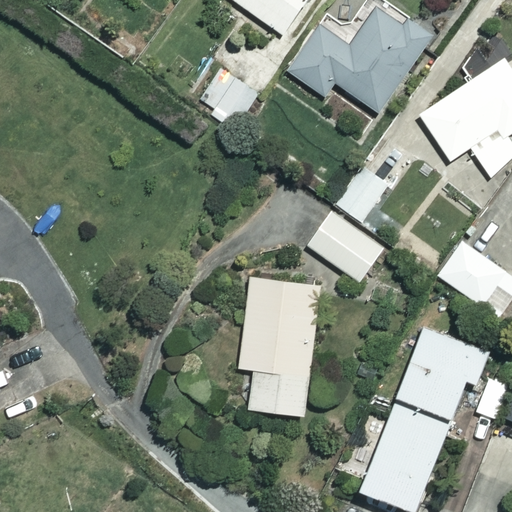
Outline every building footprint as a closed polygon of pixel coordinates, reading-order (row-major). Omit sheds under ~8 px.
[(236,0),(283,32),(305,0),(236,0)] [(404,20),(376,0),(365,0),(344,30),(325,16),(288,68),(326,95),(337,80),(379,110),(434,33),(407,14),(404,20)] [(511,70),(504,58),(420,115),(450,159),(470,145),(489,173),(511,157),(511,70)] [(202,98),(215,106),(210,114),(230,126),(253,86),(220,67),(202,98)] [(337,202),(362,220),(388,184),(363,165),(337,202)] [(383,245),(331,210),(308,243),(360,279),(383,245)] [(511,299),(511,273),(462,239),(438,273),(500,316),(511,299)] [(320,283),(250,275),(240,366),(254,368),(250,406),(305,412),(320,283)] [(503,344),(438,320),(429,346),(415,341),(410,354),(423,358),(411,390),(466,410),(480,372),(491,376),(503,344)] [(510,385),(490,377),(477,410),(497,418),(510,385)] [(511,393),(509,392),(501,415),(511,418),(511,393)] [(463,419),(409,398),(376,482),(430,503),(463,419)]
